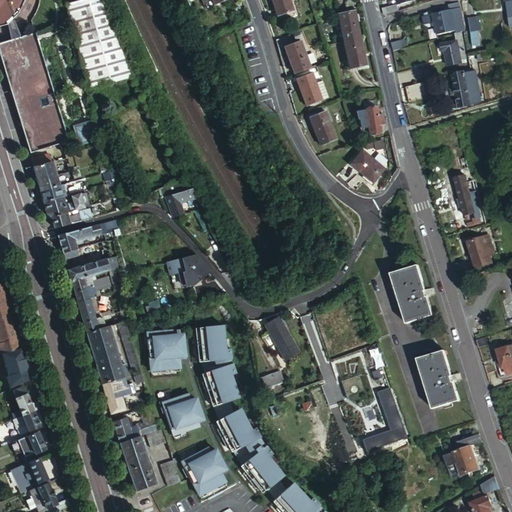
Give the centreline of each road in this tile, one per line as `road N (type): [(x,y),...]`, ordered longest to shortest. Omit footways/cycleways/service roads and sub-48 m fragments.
road 1 (residential): [(376,218),(324,289),(259,313),(240,307),(149,208),(37,236)]
road 2 (residential): [(511,483),(408,166)]
road 3 (secondary): [(15,231),(94,511)]
road 4 (secondary): [(121,511),(37,236)]
road 5 (residential): [(251,0),(309,159)]
road 6 (residential): [(408,166),(375,18)]
road 7 (secondary): [(37,236),(0,111)]
